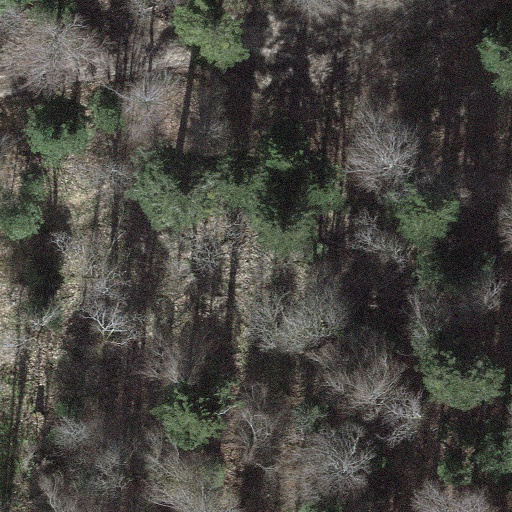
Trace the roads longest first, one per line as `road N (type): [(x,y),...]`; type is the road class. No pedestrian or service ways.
road 1 (track): [(0,238),(151,179),(297,99),(379,0)]
road 2 (track): [(319,0),(0,85)]
